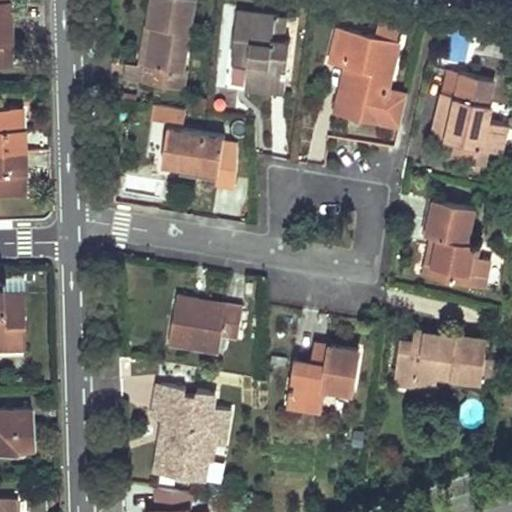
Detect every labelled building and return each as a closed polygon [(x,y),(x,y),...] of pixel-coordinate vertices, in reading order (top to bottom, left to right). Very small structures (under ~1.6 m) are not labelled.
[(0,0),(0,19),(11,20),(11,2),(10,0),(0,0)] [(146,65),(145,80),(184,86),(186,70),(185,69),(194,0),(150,0),(148,24),(151,25),(157,26),(153,65),(146,65)] [(247,63),(245,85),(278,90),(284,90),(290,39),(285,39),(273,37),(276,13),(238,8),(234,49),(249,51),(247,63)] [(288,14),(276,13),(273,37),(285,39),(288,14)] [(0,62),(6,63),(6,57),(12,57),(11,41),(11,20),(0,19),(0,62)] [(338,23),(330,59),(343,62),(355,65),(347,101),(403,114),(409,90),(388,85),(399,37),(397,37),(399,25),(378,20),(375,31),(338,23)] [(157,26),(151,25),(146,65),(153,65),(157,26)] [(249,51),(234,49),(232,61),(247,63),(249,51)] [(355,65),(343,62),(335,98),(347,101),(355,65)] [(243,89),(246,67),(230,64),(226,86),(243,89)] [(462,69),(449,66),(443,89),(456,92),(462,69)] [(460,156),(486,162),(490,145),(502,148),(509,121),(490,116),(493,102),(489,101),(495,77),(462,69),(456,92),(443,89),(433,132),(445,135),(442,150),(461,154),(460,156)] [(0,148),(25,148),(24,122),(24,109),(17,109),(17,103),(0,103),(0,148)] [(169,125),(163,160),(219,170),(220,160),(224,134),(169,125)] [(0,192),(19,192),(19,184),(26,184),(26,173),(25,148),(0,148),(0,192)] [(468,237),(476,204),(462,200),(461,200),(463,195),(442,190),(440,196),(435,194),(426,230),(432,231),(440,233),(431,271),(472,281),(485,284),(491,256),(478,253),(481,240),(468,237)] [(431,271),(440,233),(432,231),(423,269),(431,271)] [(0,346),(25,346),(23,293),(17,293),(17,286),(0,286),(0,346)] [(177,293),(169,341),(220,350),(223,332),(237,335),(242,304),(227,301),(226,308),(198,303),(199,296),(177,293)] [(227,301),(199,296),(198,303),(226,308),(227,301)] [(399,346),(396,370),(413,372),(412,378),(437,382),(438,373),(481,380),(488,337),(415,327),(412,348),(399,346)] [(331,342),(315,340),(311,360),(328,363),(331,342)] [(288,402),(323,408),(327,385),(351,389),(358,347),(331,342),(328,363),(311,360),(296,357),(288,402)] [(413,372),(396,370),(394,380),(436,386),(437,382),(412,378),(413,372)] [(178,460),(176,473),(204,477),(207,457),(205,456),(208,439),(218,441),(224,442),(230,405),(216,403),(218,390),(197,387),(196,392),(185,390),(186,384),(158,380),(152,414),(163,416),(157,456),(178,460)] [(485,403),(464,401),(462,427),(483,428),(485,403)] [(0,449),(26,448),(25,442),(32,442),(31,404),(0,404),(0,449)] [(0,511),(17,511),(18,493),(0,492),(0,511)]
